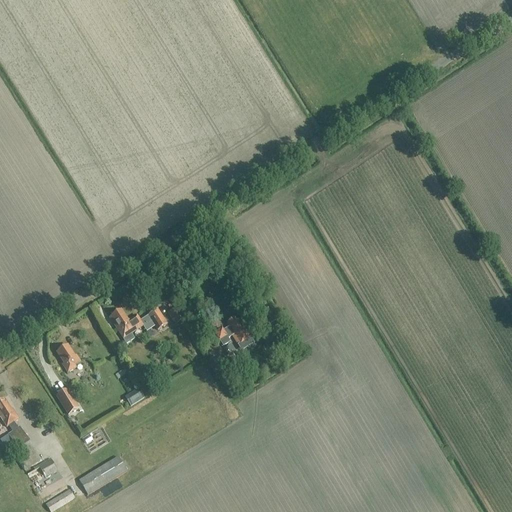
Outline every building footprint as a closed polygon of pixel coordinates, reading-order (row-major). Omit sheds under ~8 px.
[(168,314),(176,326),(179,324),(180,326),(185,323),(183,320),(184,319),(177,309),(168,314)] [(259,314),(268,327),(277,322),(268,309),(259,314)] [(147,332),(155,327),(158,331),(167,325),(158,311),(141,322),(137,316),(128,322),(121,311),(110,319),(123,340),(143,327),(147,332)] [(237,347),(250,339),(244,329),(240,331),(235,322),(228,326),(230,329),(226,331),(231,337),(237,347)] [(74,366),(80,362),(76,356),(75,357),(68,346),(57,353),(64,364),(62,365),(68,374),(76,368),(74,366)] [(69,415),(80,408),(68,390),(58,397),(69,415)] [(40,462),(35,455),(19,429),(17,430),(12,424),(17,421),(11,410),(9,411),(3,401),(0,402),(0,420),(5,429),(7,427),(11,434),(7,437),(12,445),(9,447),(25,471),(40,462)] [(58,427),(64,424),(60,416),(54,420),(58,427)] [(58,472),(51,459),(26,473),(33,486),(52,475),(53,475),(58,472)] [(87,496),(126,472),(117,459),(79,483),(87,496)] [(48,511),(54,511),(74,500),(69,492),(45,506),(48,511)]
